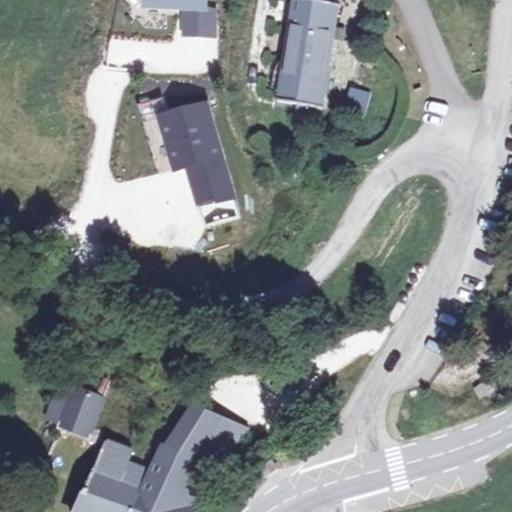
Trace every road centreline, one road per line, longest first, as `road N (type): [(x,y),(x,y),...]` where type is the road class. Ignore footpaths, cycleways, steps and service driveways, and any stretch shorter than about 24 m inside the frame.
road 1 (residential): [(454,123),(379,182),(327,267),(287,294),(114,276),(0,234)]
road 2 (residential): [(349,478),(362,413),(464,227),(495,144)]
road 3 (secondary): [(511,425),(349,478)]
road 4 (residential): [(454,123),(408,0)]
road 5 (residential): [(495,144),(511,16)]
